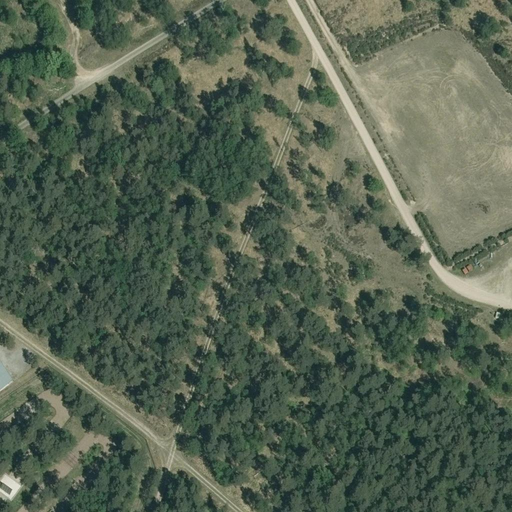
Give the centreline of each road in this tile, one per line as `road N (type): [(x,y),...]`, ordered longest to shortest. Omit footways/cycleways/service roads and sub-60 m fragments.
road 1 (track): [(290,0),(318,51),(208,337),(153,511)]
road 2 (track): [(103,73),(183,122),(295,224),(392,275),(447,292),(511,246)]
road 3 (track): [(511,307),(445,279),(318,51)]
road 4 (track): [(239,511),(0,322)]
road 5 (unclassified): [(0,141),(224,0)]
road 6 (track): [(347,103),(332,214),(344,243),(365,261)]
